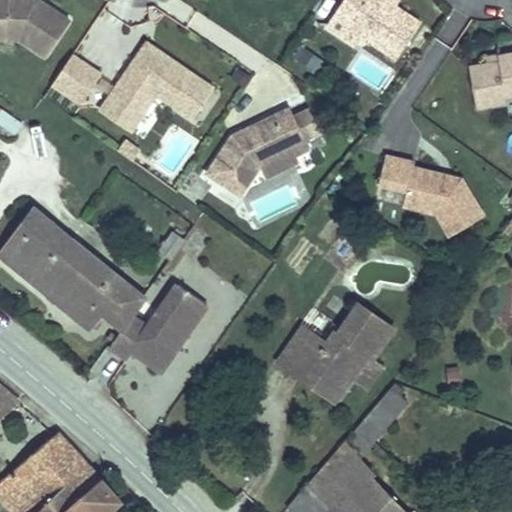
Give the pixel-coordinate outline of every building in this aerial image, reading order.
[(45,58),(68,22),(34,0),(0,0),(0,39),(18,40),(45,58)] [(422,21),(399,5),(402,0),(344,0),(327,26),(357,46),(364,36),(397,58),(422,21)] [(157,95),(193,120),(214,89),(147,44),(127,73),(132,75),(128,80),(124,78),(110,99),(140,120),(157,95)] [(302,45),(291,61),(314,78),(325,63),(302,45)] [(81,103),(100,73),(70,54),(51,84),(81,103)] [(346,54),(335,72),(369,92),(379,74),(346,54)] [(500,63),(470,68),(479,111),(510,104),(508,99),(511,97),(511,54),(499,57),(500,63)] [(110,99),(101,111),(132,132),(140,120),(110,99)] [(235,139),(209,176),(241,199),(266,163),(279,153),(284,157),(297,150),(299,154),(314,146),(309,137),(296,114),(292,106),(235,139)] [(296,114),(309,137),(322,129),(310,107),(296,114)] [(22,124),(1,110),(0,112),(0,125),(14,135),(22,124)] [(124,139),(117,153),(134,162),(141,149),(124,139)] [(413,161),(384,155),(377,184),(405,190),(402,204),(436,211),(450,237),(483,216),(460,176),(448,174),(447,179),(439,177),(440,172),(412,166),(413,161)] [(46,236),(55,225),(32,206),(0,249),(0,252),(90,327),(104,310),(124,326),(132,315),(144,297),(73,239),(64,250),(46,236)] [(64,250),(73,239),(55,225),(46,236),(64,250)] [(170,230),(158,250),(173,258),(184,239),(170,230)] [(180,286),(150,328),(132,315),(124,326),(113,341),(115,343),(112,348),(129,360),(135,352),(163,372),(184,343),(180,340),(183,335),(187,338),(209,306),(180,286)] [(298,379),(305,371),(337,394),(347,380),(364,393),(382,369),(371,361),(393,331),(354,303),(324,344),(301,326),(275,362),(298,379)] [(331,403),(337,394),(305,371),(298,379),(331,403)] [(396,384),(345,444),(359,457),(408,402),(400,395),(404,390),(396,384)] [(0,420),(19,404),(0,386),(0,420)] [(101,480),(58,435),(56,437),(1,485),(24,510),(57,481),(64,488),(68,484),(81,498),(101,480)] [(375,473),(359,457),(345,444),(310,486),(308,484),(289,507),(294,511),(409,511),(392,494),(373,511),(337,511),(336,511),(373,475),(375,473)] [(373,511),(392,494),(373,475),(336,511),(337,511),(373,511)] [(106,511),(120,500),(101,480),(81,498),(68,484),(64,488),(57,481),(24,510),(25,511),(106,511)] [(0,485),(0,492),(18,511),(21,511),(24,510),(1,485),(0,485)]
